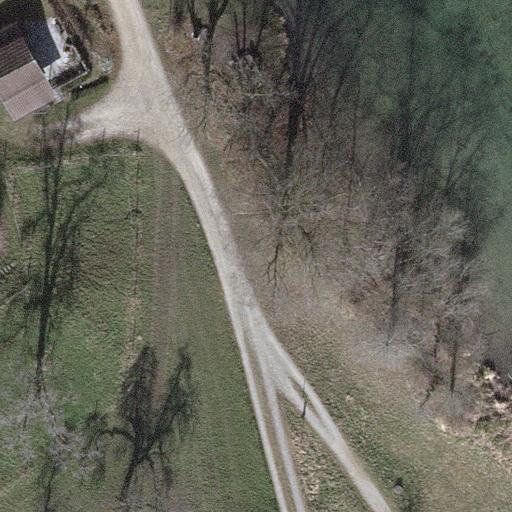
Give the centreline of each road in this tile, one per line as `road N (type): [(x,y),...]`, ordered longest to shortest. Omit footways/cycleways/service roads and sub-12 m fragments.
road 1 (track): [(123,0),(211,209),(248,321)]
road 2 (track): [(248,321),(384,511)]
road 3 (track): [(294,511),(248,321)]
